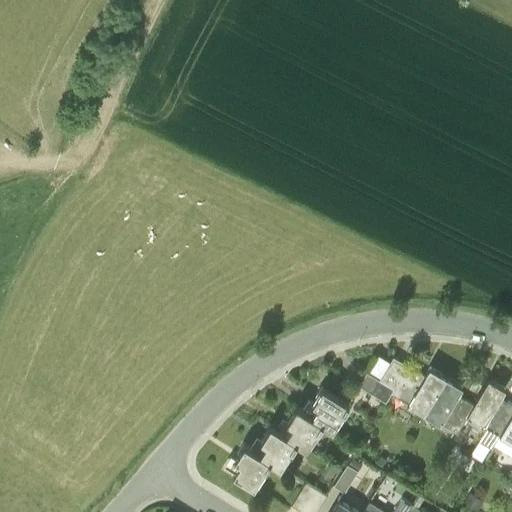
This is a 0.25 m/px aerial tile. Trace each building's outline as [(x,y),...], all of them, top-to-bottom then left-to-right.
[(392,392),(423,411),(445,374),(430,365),(424,374),(393,355),(379,378),(395,388),(392,392)] [(358,385),(375,395),(386,401),(392,392),(395,388),(379,378),(367,371),(358,385)] [(457,431),(467,415),(466,414),(473,402),(457,393),(462,384),(445,374),(423,411),(457,431)] [(491,447),(500,433),(511,411),(511,402),(500,395),(505,387),(488,377),(473,402),(466,414),(467,415),(487,425),(479,440),(471,453),(484,460),(491,447)] [(318,403),(312,413),(323,420),(333,426),(338,418),(349,401),(322,384),(313,400),(318,403)] [(323,420),(312,413),(296,403),(287,419),(292,422),(286,432),(297,439),(297,440),(306,445),(323,420)] [(511,411),(500,433),(511,439),(511,411)] [(266,441),(260,451),(270,459),(271,458),(281,465),(297,440),(297,439),(286,432),(270,422),(261,438),(266,441)] [(270,459),(260,451),(244,441),(235,457),(240,460),(233,471),(254,484),(270,459)] [(353,454),(348,462),(358,469),(363,461),(353,454)] [(381,454),(376,462),(385,467),(390,458),(381,454)] [(358,469),(348,462),(334,484),(345,491),(358,469)] [(452,477),(449,482),(461,490),(468,479),(461,475),(452,477)] [(302,510),(316,487),(305,481),(292,504),(302,510)] [(302,510),(304,511),(315,511),(327,494),(316,487),(302,510)] [(472,490),(465,501),(479,510),(486,499),(472,490)] [(407,511),(413,504),(402,497),(392,511),(386,511),(370,501),(362,511),(407,511)] [(330,511),(359,511),(338,498),(330,511)]
